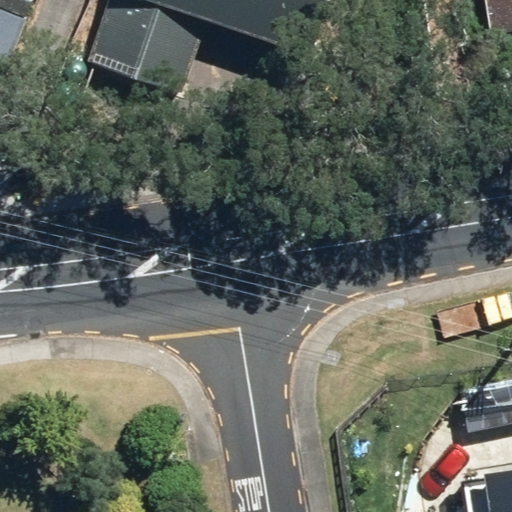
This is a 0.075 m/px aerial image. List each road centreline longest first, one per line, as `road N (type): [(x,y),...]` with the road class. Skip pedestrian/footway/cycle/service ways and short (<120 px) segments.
road 1 (tertiary): [(511,208),(224,254)]
road 2 (residential): [(224,254),(270,511)]
road 3 (tertiary): [(224,254),(0,281)]
